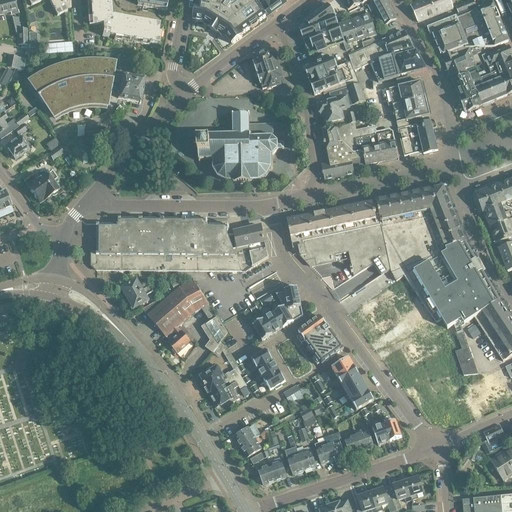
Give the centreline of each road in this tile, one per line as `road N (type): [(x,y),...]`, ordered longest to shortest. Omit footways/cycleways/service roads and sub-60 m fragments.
road 1 (residential): [(274,26),(306,104),(315,196),(268,205)]
road 2 (residential): [(247,511),(435,449)]
road 3 (residential): [(325,306),(435,449)]
road 4 (residential): [(268,205),(109,206),(91,196)]
road 5 (residential): [(91,196),(183,92)]
